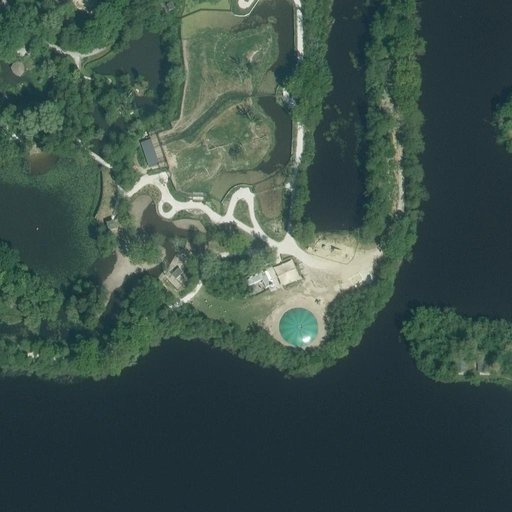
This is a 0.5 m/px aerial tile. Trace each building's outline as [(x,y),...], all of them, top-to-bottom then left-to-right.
[(172,3),(166,6),(169,12),(175,9),(172,3)] [(162,4),(152,9),(160,23),(170,18),(162,4)] [(26,66),(24,63),(22,62),(21,62),(20,62),(18,61),(17,62),(14,63),(12,67),(12,71),(14,74),(17,76),(21,76),(24,75),(26,71),(26,66)] [(151,141),(141,144),(149,167),(158,164),(154,149),(151,141)] [(171,275),(175,279),(183,272),(179,267),(171,275)] [(264,272),(245,281),(248,287),(262,281),(266,289),(270,286),(271,286),(271,285),(264,272)] [(280,313),(287,347),(319,340),(312,306),(280,313)]
